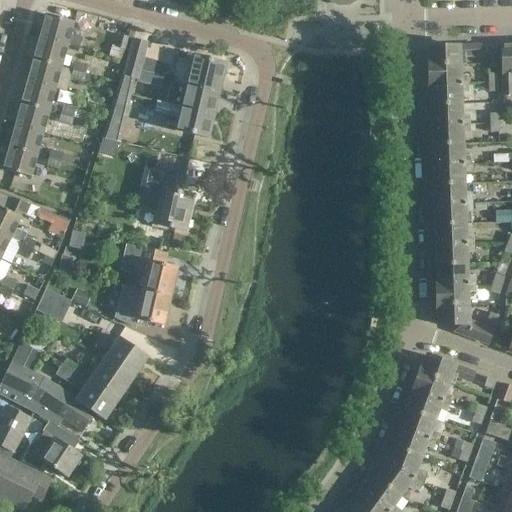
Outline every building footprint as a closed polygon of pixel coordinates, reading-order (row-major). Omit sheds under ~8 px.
[(80,39),(69,36),(73,23),(45,16),(39,38),(67,46),(77,49),(80,39)] [(123,51),(127,38),(117,36),(114,48),(123,51)] [(39,38),(33,60),(61,68),(67,46),(39,38)] [(122,77),(134,80),(136,80),(146,44),(132,40),(122,77)] [(511,45),(501,46),(502,95),(511,95),(511,80),(511,45)] [(428,63),(428,67),(459,66),(464,65),(464,57),(477,56),(477,46),(429,48),(429,63),(428,63)] [(485,55),(495,55),(494,46),(485,46),(485,55)] [(193,58),(187,82),(218,90),(223,65),(193,58)] [(33,60),(27,82),(55,89),(66,93),(69,80),(71,72),(60,69),(61,68),(33,60)] [(74,63),(71,72),(84,76),(87,67),(74,63)] [(430,86),(467,85),(467,76),(459,76),(459,66),(428,67),(428,86),(430,85),(430,86)] [(82,84),(84,76),(71,72),(69,80),(82,84)] [(486,74),(487,83),(496,83),(495,74),(486,74)] [(116,91),(130,94),(134,80),(122,77),(119,80),(116,91)] [(174,80),(168,103),(212,114),(218,90),(187,82),(174,80)] [(27,82),(21,104),(49,111),(55,89),(27,82)] [(496,92),(496,83),(487,83),(487,93),(496,92)] [(430,86),(431,106),(460,105),(460,94),(467,94),(467,85),(430,86)] [(116,91),(112,106),(126,110),(130,94),(116,91)] [(155,112),(179,117),(175,131),(206,139),(212,114),(168,103),(157,101),(155,112)] [(15,125),(43,133),(49,111),(21,104),(15,125)] [(460,117),(460,105),(431,106),(432,126),(468,125),(468,116),(460,117)] [(61,107),(59,116),(72,119),(74,111),(61,107)] [(488,114),(488,124),(497,124),(497,114),(488,114)] [(69,128),(72,119),(59,116),(57,124),(69,128)] [(497,133),(497,124),(488,124),(488,134),(497,133)] [(15,125),(9,147),(37,155),(43,133),(15,125)] [(432,126),(432,146),(462,145),(461,134),(469,133),(468,125),(432,126)] [(462,145),(432,146),(433,165),(470,164),(470,156),(462,156),(462,145)] [(37,155),(9,147),(2,170),(31,177),(37,155)] [(49,151),(47,160),(61,164),(63,155),(49,151)] [(58,172),(61,164),(47,160),(45,168),(58,172)] [(433,165),(434,185),(463,184),(463,172),(470,172),(470,164),(433,165)] [(185,231),(193,196),(181,193),(184,179),(143,170),(136,202),(158,207),(155,224),(185,231)] [(435,205),(471,204),(471,196),(463,196),(463,184),(434,185),(435,205)] [(39,209),(20,202),(16,210),(51,226),(48,233),(62,239),(68,223),(38,211),(39,209)] [(435,205),(435,225),(464,224),(464,212),(472,212),(471,204),(435,205)] [(26,234),(15,229),(20,218),(0,208),(0,234),(10,239),(21,245),(25,237),(26,234)] [(436,245),(473,244),(473,235),(465,236),(464,224),(435,225),(436,245)] [(0,234),(0,259),(10,239),(0,234)] [(21,245),(32,250),(36,242),(25,237),(21,245)] [(436,245),(437,265),(466,264),(466,252),(473,252),(473,244),(436,245)] [(32,250),(21,245),(17,252),(28,257),(32,250)] [(170,297),(176,269),(164,266),(166,255),(125,245),(121,263),(137,267),(141,274),(145,275),(142,291),(170,297)] [(511,257),(511,253),(511,247),(506,245),(502,254),(511,257)] [(81,255),(66,249),(58,268),(72,274),(81,255)] [(438,284),(474,283),(474,276),(467,276),(466,264),(437,265),(438,284)] [(493,276),(491,285),(500,288),(503,279),(493,276)] [(4,278),(0,286),(12,291),(16,284),(4,278)] [(475,291),(474,283),(438,284),(436,284),(437,309),(438,309),(468,307),(467,291),(475,291)] [(498,297),(500,288),(491,285),(488,294),(498,297)] [(0,294),(9,299),(12,291),(0,286),(0,294)] [(39,292),(27,286),(23,296),(34,302),(39,292)] [(163,326),(170,297),(142,291),(122,286),(114,321),(133,330),(135,319),(163,326)] [(46,291),(41,302),(66,313),(71,303),(46,291)] [(61,324),(66,313),(41,302),(36,312),(61,324)] [(452,331),(464,335),(487,343),(492,330),(468,322),(468,307),(438,309),(439,325),(451,325),(452,331)] [(486,324),(493,326),(494,326),(498,316),(490,313),(486,324)] [(104,360),(133,380),(147,358),(119,339),(104,360)] [(11,364),(23,369),(32,350),(20,345),(11,364)] [(419,369),(418,373),(448,383),(453,385),(456,376),(470,381),(473,373),(426,356),(421,369),(419,369)] [(133,380),(104,360),(90,381),(119,400),(133,380)] [(0,396),(49,422),(54,424),(60,415),(83,431),(95,414),(76,401),(44,380),(23,369),(11,364),(0,385),(0,396)] [(413,392),(449,404),(451,397),(444,394),(448,383),(418,373),(411,391),(413,392)] [(496,381),(487,378),(484,386),(493,389),(496,381)] [(76,401),(95,414),(105,421),(119,400),(90,381),(76,401)] [(509,403),(511,394),(511,386),(502,383),(496,399),(509,403)] [(413,392),(406,410),(434,421),(438,409),(446,412),(449,404),(413,392)] [(489,418),(502,423),(509,403),(496,399),(489,418)] [(462,410),(474,415),(483,418),(486,408),(465,401),(462,410)] [(41,499),(50,481),(8,461),(29,419),(6,408),(0,420),(0,499),(24,511),(32,495),(41,499)] [(400,429),(435,442),(438,435),(430,432),(434,421),(406,410),(400,429)] [(480,426),(483,418),(474,415),(471,423),(480,426)] [(511,428),(511,425),(502,423),(489,418),(484,433),(508,441),(511,428)] [(81,456),(72,451),(79,440),(54,424),(49,422),(42,434),(45,436),(35,458),(42,461),(67,477),(81,456)] [(400,429),(393,448),(421,458),(425,447),(432,450),(435,442),(400,429)] [(463,443),(460,452),(469,455),(472,446),(463,443)] [(475,457),(491,463),(495,452),(479,446),(475,457)] [(421,458),(393,448),(386,464),(424,484),(427,476),(424,473),(424,471),(417,469),(421,458)] [(460,452),(457,461),(466,464),(469,455),(460,452)] [(475,457),(471,468),(487,474),(491,463),(475,457)] [(386,464),(376,479),(399,496),(406,487),(413,491),(414,489),(418,492),(424,484),(386,464)] [(499,488),(510,492),(511,492),(511,481),(502,478),(499,488)] [(364,495),(387,511),(397,511),(399,510),(393,505),(399,496),(376,479),(364,495)] [(473,491),(464,488),(461,496),(470,499),(473,491)] [(446,490),(443,499),(452,503),(455,494),(446,490)] [(387,511),(364,495),(353,511),(354,511),(387,511)] [(470,511),(474,501),(470,499),(461,496),(455,511),(470,511)] [(449,511),(452,503),(443,499),(439,509),(449,511)]
